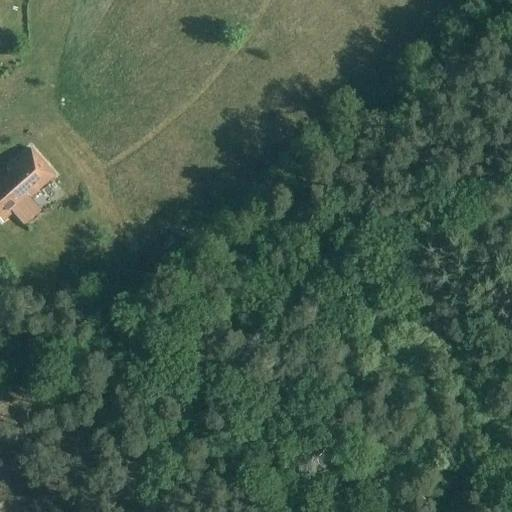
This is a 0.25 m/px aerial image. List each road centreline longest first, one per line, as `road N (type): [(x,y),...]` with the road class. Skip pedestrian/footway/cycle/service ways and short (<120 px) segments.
road 1 (track): [(127,343),(404,115),(511,0)]
road 2 (track): [(0,287),(79,345),(127,343)]
